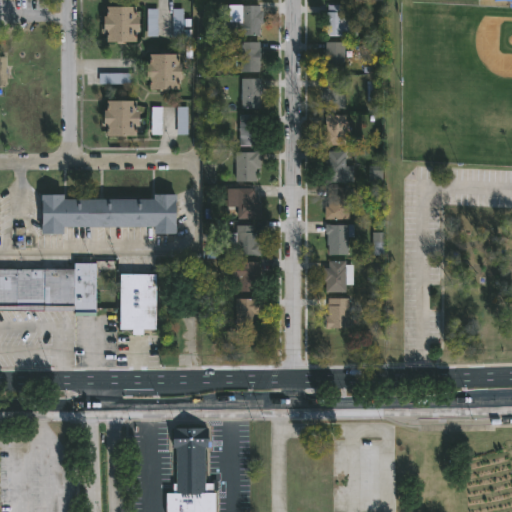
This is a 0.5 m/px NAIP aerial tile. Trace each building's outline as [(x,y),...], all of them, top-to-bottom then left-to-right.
[(261,8),(260,38),(227,37),(228,7),(261,8)] [(356,38),(324,38),(324,7),(345,7),(345,20),(356,20),(356,38)] [(104,9),(136,9),(136,44),(104,44),(104,9)] [(182,10),(182,38),(172,38),(172,10),(182,10)] [(146,38),(146,11),(156,11),(156,38),(146,38)] [(259,44),(259,73),(239,73),(239,44),(259,44)] [(323,72),(323,44),(343,44),(344,72),(323,72)] [(180,91),(149,91),(149,56),(180,56),(180,91)] [(261,111),(240,111),(240,80),(261,80),(261,111)] [(344,80),(344,110),(323,111),(323,80),(344,80)] [(105,138),(105,103),(137,103),(137,138),(105,138)] [(160,135),(150,135),(150,109),(160,109),(160,135)] [(186,135),(176,135),(176,109),(185,109),(186,135)] [(238,147),(238,116),(258,116),(258,147),(238,147)] [(323,147),(323,117),(344,117),(344,147),(323,147)] [(258,153),(258,182),(235,182),(235,153),(258,153)] [(352,167),(352,183),(326,183),(326,153),(345,153),(345,167),(352,167)] [(325,219),(325,187),(348,187),(348,219),(325,219)] [(236,219),(236,207),(226,207),(226,189),(258,189),(258,219),(236,219)] [(62,201),(153,201),(153,196),(175,196),(175,233),(153,233),(153,228),(62,228),(62,233),(41,233),(41,196),(62,196),(62,201)] [(347,255),(326,255),(326,225),(347,225),(347,255)] [(258,255),(235,255),(235,226),(258,226),(258,255)] [(345,292),(323,292),(323,261),(345,261),(345,292)] [(255,292),(230,292),(230,262),(255,262),(255,292)] [(95,265),(95,314),(74,314),(74,308),(0,306),(0,270),(74,271),(74,264),(95,265)] [(114,278),(115,332),(151,332),(151,278),(121,278),(114,278)] [(326,298),(347,298),(347,330),(326,330),(326,298)] [(258,328),(233,328),(233,299),(258,299),(258,328)] [(257,336),(257,364),(235,364),(235,336),(257,336)] [(205,429),(205,494),(213,494),(213,511),(165,511),(165,495),(174,495),(174,429),(205,429)] [(449,511),(450,486),(418,486),(418,511),(449,511)]
